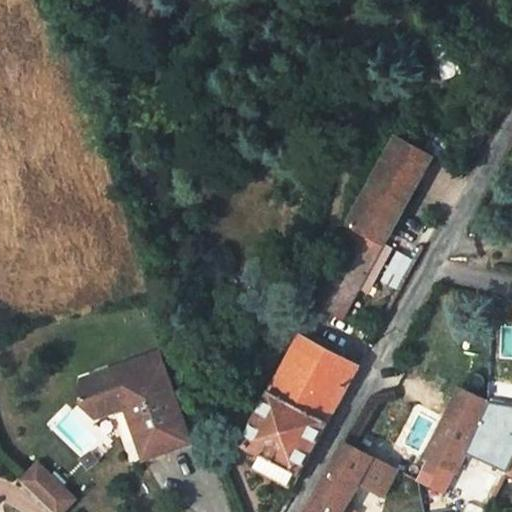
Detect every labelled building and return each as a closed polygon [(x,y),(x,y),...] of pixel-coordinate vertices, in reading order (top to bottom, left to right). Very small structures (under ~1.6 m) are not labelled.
[(432,55),(422,29),(408,35),(417,60),(432,55)] [(425,153),(390,134),(329,250),(336,253),(314,298),(342,314),(425,153)] [(291,492),(356,364),(339,356),(318,345),(323,336),(303,326),(299,335),(243,446),(262,456),(255,472),(291,492)] [(127,443),(129,448),(158,438),(163,452),(194,440),(162,351),(79,380),(69,402),(82,414),(113,405),(115,410),(123,416),(128,433),(127,443)] [(470,391),(456,421),(464,424),(470,427),(487,433),(500,405),(470,391)] [(466,477),(487,433),(470,427),(464,424),(456,421),(436,462),(466,477)] [(134,462),(163,452),(158,438),(129,448),(134,462)] [(397,469),(344,444),(314,511),(348,511),(350,507),(360,486),(386,497),(397,469)] [(42,470),(25,487),(48,511),(70,511),(77,506),(42,470)]
